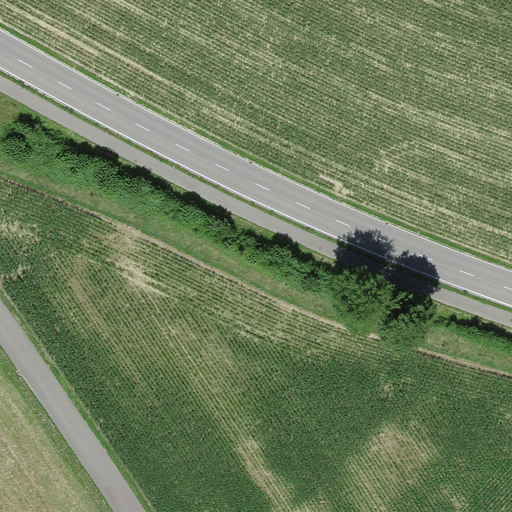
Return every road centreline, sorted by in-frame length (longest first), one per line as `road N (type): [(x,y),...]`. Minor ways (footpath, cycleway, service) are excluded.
road 1 (tertiary): [(0,43),(201,157),(511,288)]
road 2 (unclassified): [(0,321),(130,511)]
